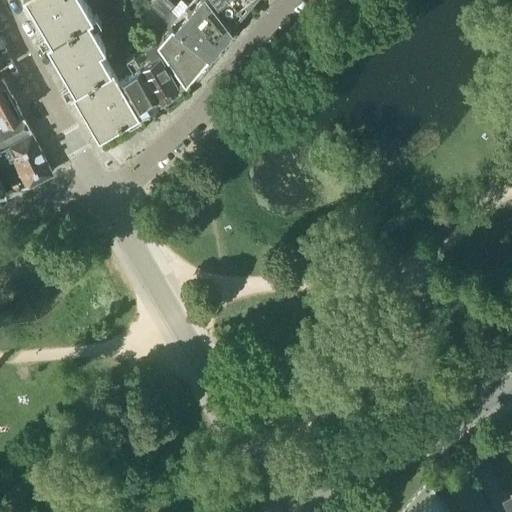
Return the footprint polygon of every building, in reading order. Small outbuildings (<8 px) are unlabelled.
[(29,0),(50,34),(88,14),(92,12),(85,0),(29,0)] [(169,21),(173,25),(208,54),(210,52),(211,53),(217,45),(218,46),(228,34),(227,33),(233,24),(211,0),(193,0),(181,15),(166,2),(158,12),(169,21)] [(252,0),(216,0),(230,18),(244,0),(251,0),(252,0)] [(88,14),(50,34),(46,37),(74,85),(110,63),(99,45),(104,42),(88,14)] [(202,61),(208,54),(173,25),(169,21),(159,33),(153,38),(163,50),(164,50),(186,81),(190,77),(188,74),(200,60),(202,61)] [(130,56),(136,65),(158,99),(179,84),(160,53),(163,50),(153,38),(143,47),(148,57),(137,62),(133,54),(130,56)] [(140,112),(158,99),(136,65),(130,56),(112,66),(139,112),(140,112)] [(99,136),(139,112),(112,66),(110,63),(74,85),(70,87),(99,136)] [(0,120),(21,110),(2,71),(0,71),(0,120)] [(0,158),(1,160),(37,142),(21,110),(0,120),(0,158)] [(0,162),(14,190),(51,170),(37,142),(1,160),(0,160),(0,162)] [(452,511),(427,482),(404,507),(402,511),(452,511)] [(511,511),(511,488),(503,494),(511,511)]
